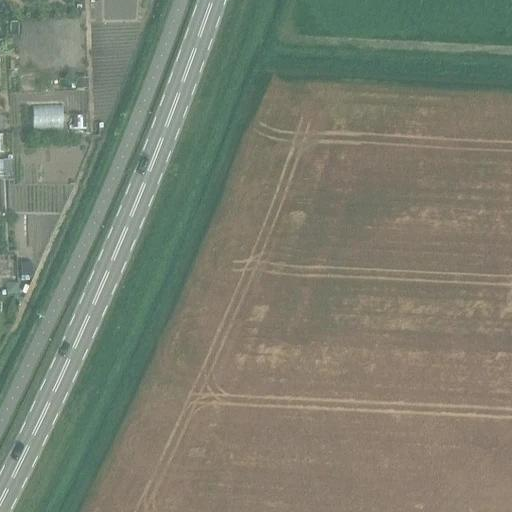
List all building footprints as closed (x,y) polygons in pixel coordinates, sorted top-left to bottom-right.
[(87,79),(75,80),(76,88),(88,88),(87,79)] [(85,117),(74,117),(74,129),(86,129),(85,117)] [(11,160),(0,160),(0,171),(11,171),(11,160)] [(0,189),(8,190),(8,174),(0,174),(0,189)] [(32,264),(21,265),(21,277),(33,276),(32,264)] [(11,284),(7,289),(7,294),(17,294),(16,284),(11,284)]
